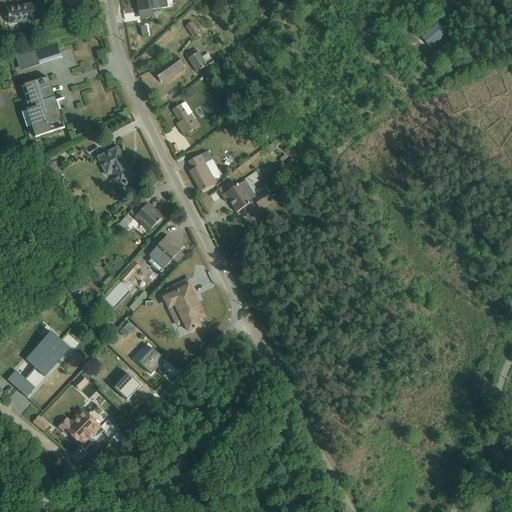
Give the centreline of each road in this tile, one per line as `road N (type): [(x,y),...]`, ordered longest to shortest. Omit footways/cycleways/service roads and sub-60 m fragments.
road 1 (residential): [(79,474),(145,419),(231,327),(235,308),(124,74),(108,0)]
road 2 (track): [(235,308),(348,511)]
road 3 (track): [(450,511),(511,360)]
